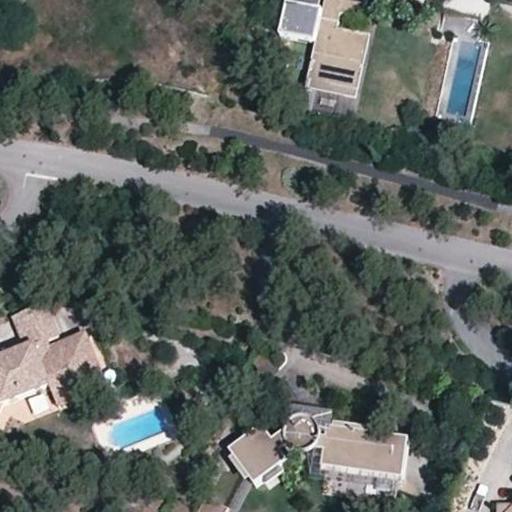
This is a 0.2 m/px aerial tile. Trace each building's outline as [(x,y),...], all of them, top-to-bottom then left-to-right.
[(325,12),(327,0),(290,0),(289,4),(325,12)] [(370,0),(327,0),(325,12),(318,44),(309,81),(341,88),(347,61),(356,63),(362,36),(340,31),(344,16),(366,21),(370,0)] [(318,44),(325,12),(289,4),(282,36),(318,44)] [(341,88),(309,81),(307,89),(359,101),(374,38),(362,36),(356,63),(347,61),(341,88)] [(83,388),(79,379),(101,370),(88,336),(52,350),(50,344),(61,339),(48,307),(16,319),(28,351),(10,358),(0,362),(0,410),(2,405),(52,387),(56,399),(83,388)] [(108,389),(101,370),(79,379),(83,388),(56,399),(60,408),(108,389)] [(210,402),(199,397),(193,408),(205,414),(210,402)] [(265,429),(231,453),(236,459),(233,461),(250,485),(253,482),(258,488),(265,483),(271,490),(289,476),(284,469),(292,464),(284,454),(291,449),(297,454),(303,456),(310,456),(318,453),(324,440),(324,435),(321,429),(317,425),(315,423),(309,421),(303,421),(299,422),(294,425),(290,429),(289,434),(275,443),(265,429)] [(412,443),(330,430),(329,441),(324,440),(318,453),(326,454),(324,469),(406,482),(412,443)] [(406,482),(324,469),(323,475),(405,487),(406,482)] [(226,511),(228,510),(207,499),(200,511),(226,511)]
